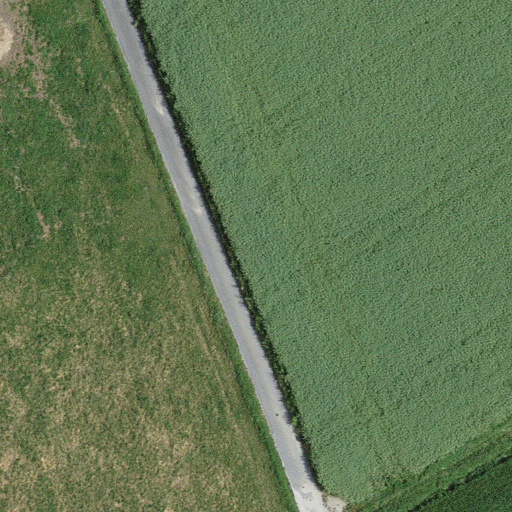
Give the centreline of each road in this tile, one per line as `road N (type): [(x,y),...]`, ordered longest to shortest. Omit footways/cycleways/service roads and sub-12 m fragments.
road 1 (track): [(323,511),(116,0)]
road 2 (track): [(377,511),(511,435)]
